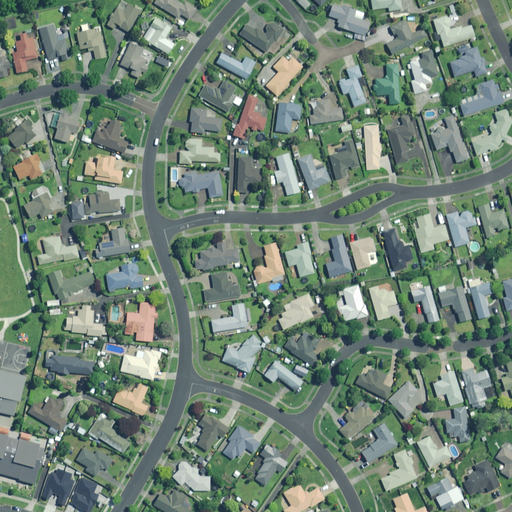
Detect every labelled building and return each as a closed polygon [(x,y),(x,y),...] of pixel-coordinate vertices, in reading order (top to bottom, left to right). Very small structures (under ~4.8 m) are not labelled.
[(129,32),(141,11),(128,4),(121,0),(120,0),(107,25),(115,30),(117,25),(129,32)] [(185,3),(184,5),(175,0),(156,0),(154,3),(178,18),(181,14),(189,20),(196,9),(185,3)] [(371,0),(373,10),(389,8),(389,11),(402,9),(400,0),(371,0)] [(365,13),(334,2),(329,16),(339,20),(337,26),(365,36),(370,23),(362,20),(365,13)] [(452,25),(449,16),(433,21),(438,34),(439,33),(444,47),(475,37),(471,25),(462,29),(461,27),(450,30),(449,26),(452,25)] [(171,28),(155,18),(150,27),(156,30),(149,43),(168,54),(174,44),(165,39),(171,28)] [(425,38),(427,37),(423,29),(412,34),(405,20),(390,28),(394,35),(396,34),(399,38),(387,44),(392,55),(420,41),(425,38)] [(245,24),(238,34),(266,52),(274,41),(276,42),(284,30),(271,21),(263,33),(258,29),(257,31),(245,24)] [(59,41),(54,24),(39,29),(49,60),(61,57),(63,61),(71,58),(65,39),(59,41)] [(101,32),(96,33),(95,29),(77,33),(80,50),(88,48),(88,51),(94,50),(96,60),(106,58),(101,32)] [(38,58),(32,32),(20,35),(21,41),(15,42),(18,52),(12,53),(17,73),(28,71),(26,61),(38,58)] [(144,49),(130,44),(121,65),(132,70),(130,75),(139,78),(142,72),(145,73),(148,67),(145,66),(148,58),(141,56),(144,49)] [(481,59),(477,47),(468,50),(467,46),(458,49),(460,55),(465,53),(466,56),(459,58),(460,60),(450,63),(455,77),(474,71),(476,77),(487,73),(482,58),(481,59)] [(438,76),(434,61),(433,57),(435,56),(434,50),(421,53),(422,58),(410,61),(415,80),(411,81),(415,94),(427,91),(425,85),(432,83),(430,78),(438,76)] [(0,51),(0,78),(8,76),(6,69),(10,68),(7,54),(3,55),(2,51),(0,51)] [(242,64),(222,53),(216,63),(246,79),(256,62),(246,57),(242,64)] [(303,66),(292,57),(288,62),(282,57),(274,68),(279,72),(266,87),(278,96),(303,66)] [(399,77),(398,64),(386,65),(387,77),(375,78),(376,96),(389,95),(390,105),(400,104),(398,77),(399,77)] [(364,76),(360,65),(347,70),(350,79),(340,83),(344,94),(349,92),(355,107),(366,102),(357,79),(364,76)] [(503,103),(495,79),(475,86),(478,95),(459,101),(464,116),(503,103)] [(239,90),(224,82),(219,91),(215,88),(214,90),(205,86),(199,97),(227,113),(239,90)] [(259,98),(249,95),(239,124),(238,124),(234,136),(244,139),(248,126),(263,131),(267,118),(262,117),(255,111),(255,108),(259,98)] [(331,109),(329,98),(312,101),(314,115),(310,116),(311,125),(344,120),(342,108),(331,109)] [(302,106),(280,103),(276,131),(290,133),(292,119),(300,120),(302,106)] [(207,110),(192,108),(191,122),(192,122),(191,132),(204,134),(204,130),(220,132),(222,119),(206,117),(207,110)] [(511,121),(511,119),(511,117),(510,117),(507,109),(495,113),(498,123),(489,126),(492,135),(472,142),(477,156),(497,149),(502,139),(508,142),(510,137),(506,134),(511,121)] [(70,112),(62,110),(57,128),(58,129),(55,139),(68,143),(71,133),(76,134),(80,122),(69,119),(70,112)] [(414,136),(409,115),(400,118),(403,126),(387,130),(396,165),(409,162),(406,152),(408,152),(406,145),(411,143),(409,137),(414,136)] [(462,140),(454,116),(445,119),(448,128),(443,130),(442,128),(431,132),(436,150),(448,146),(450,152),(453,151),(456,163),(469,159),(463,140),(462,140)] [(7,139),(18,150),(24,144),(26,146),(37,134),(31,128),(33,126),(26,120),(7,139)] [(122,124),(111,120),(108,130),(104,129),(103,133),(97,131),(93,142),(124,153),(128,142),(117,138),(122,124)] [(381,159),(379,125),(364,126),(367,170),(382,169),(381,159)] [(88,138),(91,129),(86,127),(83,137),(82,140),(90,144),(92,140),(88,138)] [(193,161),(220,162),(220,153),(214,153),(214,148),(202,148),(202,140),(186,140),(186,152),(180,152),(180,163),(192,164),(193,161)] [(360,167),(353,140),(345,142),(347,151),(330,156),(336,180),(347,177),(345,171),(360,167)] [(97,155),(97,157),(89,156),(88,162),(87,162),(85,175),(95,176),(95,180),(121,184),(123,172),(120,171),(122,155),(113,154),(113,157),(106,156),(97,155)] [(300,192),(289,154),(276,157),(280,171),(275,172),(278,183),(283,182),(287,196),(300,192)] [(40,164),(36,155),(22,161),(22,163),(13,167),(19,180),(29,175),(31,180),(42,175),(38,165),(40,164)] [(317,171),(311,155),(298,159),(310,191),(319,187),(319,186),(331,182),(325,168),(317,171)] [(249,194),(249,185),(261,185),(262,168),(250,168),(250,159),(239,158),(238,194),(249,194)] [(223,196),(219,171),(199,175),(198,172),(185,174),(185,178),(179,179),(180,187),(184,187),(185,192),(193,191),(193,193),(199,192),(199,190),(208,188),(210,198),(223,196)] [(51,202),(43,186),(30,193),(34,201),(24,206),(30,218),(39,214),(42,218),(53,213),(48,204),(51,202)] [(86,215),(93,215),(93,213),(98,212),(98,214),(121,212),(120,200),(110,200),(109,194),(83,196),(83,205),(85,204),(86,215)] [(493,213),(490,204),(479,207),(487,238),(495,236),(494,232),(510,228),(505,210),(493,213)] [(472,219),(470,211),(459,215),(458,212),(446,216),(455,247),(470,243),(466,228),(477,225),(475,218),(472,219)] [(434,228),(430,214),(417,218),(418,223),(414,224),(421,253),(434,250),(433,244),(449,240),(445,225),(434,228)] [(126,240),(124,229),(111,231),(113,241),(99,243),(100,249),(96,250),(97,258),(131,252),(128,240),(126,240)] [(398,242),(395,229),(383,232),(394,272),(406,268),(405,262),(413,260),(409,246),(404,247),(402,241),(398,242)] [(353,272),(343,235),(331,238),(334,249),(332,250),(335,262),(326,264),(330,278),(353,272)] [(62,248),(60,236),(43,240),(46,254),(38,256),(39,265),(64,260),(64,261),(79,258),(76,245),(62,248)] [(376,251),(372,237),(350,243),(357,270),(370,266),(367,253),(376,251)] [(311,255),(307,242),(297,245),(298,249),(285,253),(289,266),(297,264),(300,277),(314,273),(309,255),(311,255)] [(227,250),(226,243),(217,245),(217,248),(200,251),(201,259),(195,260),(196,269),(202,269),(202,270),(213,269),(213,267),(229,264),(229,263),(240,261),(238,248),(227,250)] [(285,275),(276,243),(264,247),(267,256),(264,257),(267,266),(254,270),(258,284),(272,280),(271,278),(285,275)] [(116,292),(115,289),(130,287),(130,289),(144,286),(143,275),(139,276),(137,263),(122,266),(122,272),(106,274),(109,290),(109,293),(116,292)] [(69,296),(73,294),(73,293),(83,289),(83,288),(94,284),(90,272),(85,274),(64,281),(60,271),(48,275),(55,295),(57,294),(60,301),(70,297),(69,296)] [(228,282),(227,273),(211,276),(213,289),(204,291),(206,303),(240,297),(239,286),(232,287),(231,282),(228,282)] [(470,287),(467,288),(469,294),(472,293),(479,319),(490,316),(484,296),(492,294),(489,283),(481,285),(479,278),(468,281),(470,287)] [(511,279),(503,282),(507,297),(503,298),(507,311),(511,309),(511,279)] [(363,305),(358,286),(343,290),(347,305),(338,308),(339,314),(343,314),(345,321),(356,318),(356,319),(368,316),(365,304),(363,305)] [(379,291),(377,287),(369,289),(378,321),(390,317),(387,307),(397,304),(393,291),(387,293),(386,289),(379,291)] [(439,321),(429,287),(411,292),(414,303),(422,301),(428,324),(439,321)] [(472,319),(463,287),(439,294),(443,307),(453,304),(455,313),(457,312),(460,323),(472,319)] [(314,306),(309,294),(284,306),(287,312),(282,314),(283,318),(279,320),(284,330),(300,322),(301,323),(313,317),(309,308),(314,306)] [(148,304),(141,303),(140,314),(127,313),(125,334),(133,335),(133,332),(137,332),(136,341),(153,342),(155,318),(158,318),(158,314),(155,313),(155,305),(148,305),(148,304)] [(248,327),(244,304),(232,306),(234,317),(211,321),(213,332),(248,327)] [(106,336),(107,327),(103,327),(103,325),(93,324),(94,311),(90,311),(90,307),(84,306),(84,310),(79,310),(78,319),(67,318),(67,325),(65,325),(65,330),(72,331),(71,332),(87,334),(87,335),(102,337),(102,335),(106,336)] [(252,335),(237,351),(228,347),(223,361),(237,368),(249,373),(255,360),(251,358),(261,348),(258,344),(260,342),(252,335)] [(320,341),(310,335),(307,340),(302,337),(297,344),(289,339),(284,348),(315,368),(321,358),(313,352),(320,341)] [(120,348),(109,344),(106,351),(117,355),(120,348)] [(162,353),(140,347),(138,356),(143,357),(143,359),(125,355),(121,371),(141,376),(141,377),(153,380),(158,359),(160,360),(162,353)] [(54,356),(55,349),(51,349),(47,348),(45,367),(51,367),(50,373),(71,374),(71,373),(93,375),(94,362),(80,361),(80,359),(54,356)] [(303,382),(276,361),(264,376),(273,383),(278,377),(296,391),(303,382)] [(511,361),(506,363),(510,376),(502,379),(505,391),(510,389),(511,395),(511,361)] [(386,375),(371,368),(366,378),(360,375),(356,384),(386,399),(392,389),(382,384),(386,375)] [(471,407),(477,406),(478,408),(484,407),(483,401),(487,400),(483,389),(491,387),(487,371),(475,374),(473,368),(462,372),(466,387),(465,388),(471,407)] [(0,411),(11,414),(15,400),(18,401),(24,376),(0,370),(0,411)] [(463,402),(454,372),(441,376),(443,380),(433,383),(437,396),(446,394),(450,406),(463,402)] [(418,391),(408,381),(388,401),(405,418),(414,410),(406,403),(418,391)] [(148,389),(139,384),(137,389),(135,388),(132,394),(129,392),(128,394),(119,389),(113,402),(143,416),(148,407),(141,404),(148,389)] [(27,413),(51,427),(48,432),(55,436),(58,431),(61,432),(67,421),(57,415),(63,404),(49,396),(41,409),(32,404),(27,413)] [(372,411),(363,401),(345,418),(349,422),(340,431),(348,440),(373,416),(370,413),(372,411)] [(84,403),(80,405),(78,409),(81,414),(88,411),(84,403)] [(470,441),(465,407),(454,409),(455,419),(445,421),(447,433),(450,433),(451,438),(459,436),(460,443),(470,441)] [(114,422),(102,414),(89,434),(97,439),(98,438),(123,454),(130,443),(120,437),(121,435),(110,428),(114,422)] [(118,429),(132,435),(133,433),(134,433),(139,422),(123,415),(119,424),(120,425),(118,429)] [(210,418),(205,415),(199,425),(205,429),(202,433),(204,434),(197,444),(208,451),(218,435),(222,438),(229,428),(211,417),(210,418)] [(397,445),(383,424),(374,430),(380,440),(362,452),(368,463),(397,445)] [(254,436),(239,426),(229,440),(231,441),(223,453),(233,460),(236,455),(240,457),(246,448),(254,453),(260,443),(253,438),(254,436)] [(437,451),(430,437),(417,443),(430,468),(451,457),(446,447),(437,451)] [(511,444),(506,441),(495,458),(506,464),(501,472),(511,479),(511,476),(511,444)] [(282,455),(267,445),(261,455),(267,459),(254,479),(266,486),(276,470),(280,473),(287,463),(280,458),(282,455)] [(108,470),(113,460),(95,451),(94,453),(84,448),(77,461),(88,467),(86,472),(97,477),(100,470),(105,469),(108,470)] [(408,458),(405,450),(394,455),(400,469),(390,473),(391,476),(381,480),(386,491),(417,478),(411,465),(414,464),(411,457),(408,458)] [(192,469),(183,460),(178,466),(180,468),(178,469),(179,470),(173,477),(181,485),(185,482),(194,491),(210,491),(210,478),(200,477),(197,474),(199,472),(194,467),(192,469)] [(500,487),(488,460),(474,467),(478,474),(463,481),(470,497),(486,490),(487,493),(500,487)] [(88,495),(61,468),(51,478),(77,505),(88,495)] [(442,510),(445,509),(447,511),(455,507),(454,504),(464,499),(457,487),(453,489),(447,477),(427,488),(431,496),(434,495),(442,510)] [(304,493),(299,485),(284,494),(291,506),(284,511),(300,511),(310,506),(311,507),(324,499),(318,488),(308,494),(306,491),(304,493)] [(175,490),(173,494),(164,496),(161,494),(154,506),(165,511),(189,511),(190,511),(188,510),(191,504),(184,500),(186,497),(175,490)] [(415,511),(407,494),(393,500),(397,508),(395,508),(396,511),(427,511),(425,507),(415,511)]
